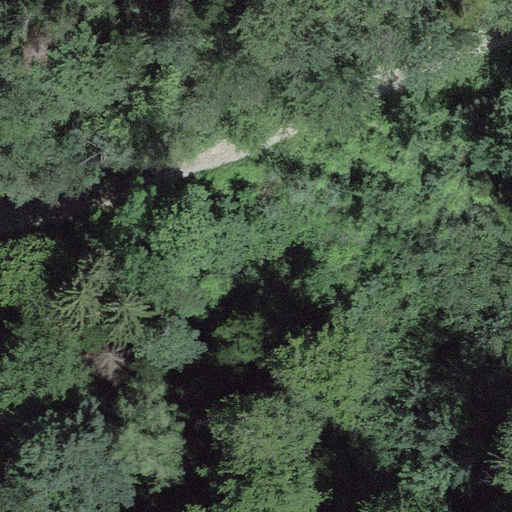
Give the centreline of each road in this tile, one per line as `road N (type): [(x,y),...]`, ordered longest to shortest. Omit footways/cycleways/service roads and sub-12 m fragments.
road 1 (track): [(511,34),(229,174),(157,186)]
road 2 (track): [(157,186),(0,218)]
